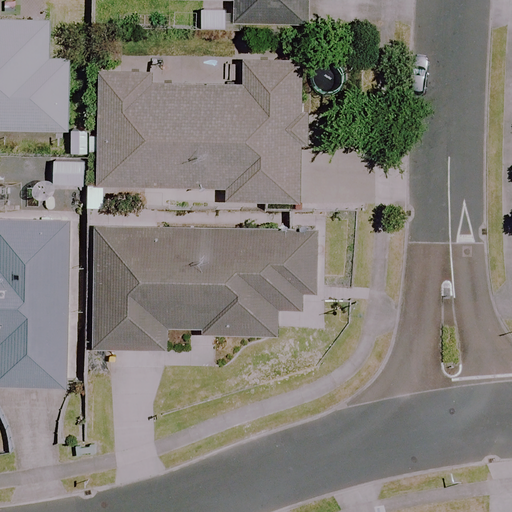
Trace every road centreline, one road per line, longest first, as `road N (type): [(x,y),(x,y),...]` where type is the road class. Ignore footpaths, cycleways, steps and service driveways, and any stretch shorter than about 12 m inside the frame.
road 1 (residential): [(454,0),(451,420)]
road 2 (residential): [(451,420),(306,457),(154,511)]
